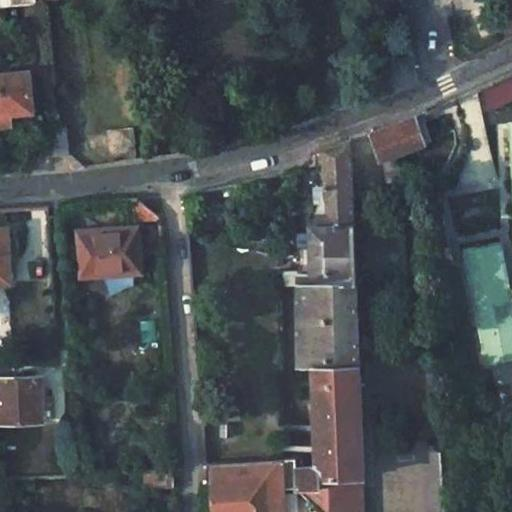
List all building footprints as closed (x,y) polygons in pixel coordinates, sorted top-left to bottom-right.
[(33,112),(29,74),(1,76),(0,76),(0,124),(13,124),(12,115),(33,112)] [(425,146),(422,135),(416,117),(366,134),(379,164),(425,146)] [(69,157),(66,129),(48,131),(51,159),(69,157)] [(294,460),(295,490),(320,489),(320,479),(327,478),(363,477),(351,161),(358,160),(357,137),(315,151),(315,164),(316,185),(326,185),(326,216),(316,216),(300,216),(300,226),(308,226),(308,274),(297,274),(297,367),(312,366),(315,465),(305,466),(304,451),(281,451),(282,460),(294,460)] [(300,191),(300,216),(316,216),(315,191),(300,191)] [(0,229),(0,283),(9,284),(6,229),(0,229)] [(79,236),(82,278),(140,274),(136,231),(79,236)] [(470,279),(484,365),(511,360),(511,307),(506,273),(470,279)] [(0,379),(0,423),(42,422),(40,378),(0,379)] [(284,511),(282,460),(209,464),(211,511),(284,511)] [(142,470),(143,490),(172,487),(170,468),(142,470)] [(328,511),(364,511),(363,477),(327,478),(328,511)] [(320,479),(320,489),(295,490),(317,511),(328,511),(327,478),(320,479)]
